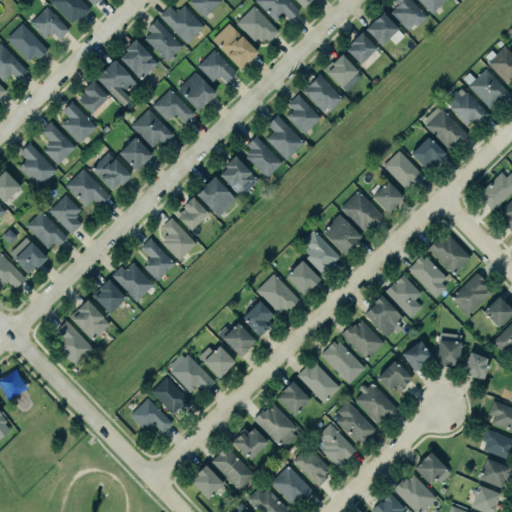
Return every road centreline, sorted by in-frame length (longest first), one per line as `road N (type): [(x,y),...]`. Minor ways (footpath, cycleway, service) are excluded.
road 1 (residential): [(511,133),(148,479)]
road 2 (residential): [(0,342),(352,0)]
road 3 (residential): [(0,320),(179,511)]
road 4 (residential): [(0,129),(133,0)]
road 5 (residential): [(440,411),(329,511)]
